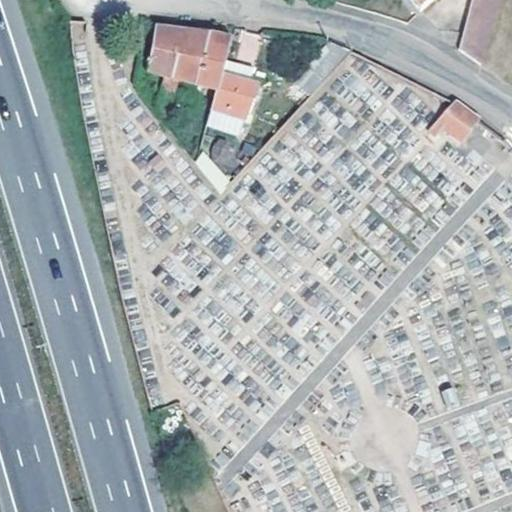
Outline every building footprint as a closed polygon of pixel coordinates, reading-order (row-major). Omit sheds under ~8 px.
[(412,0),(422,10),(433,0),(412,0)] [(470,0),(463,33),(484,48),(495,0),(470,0)] [(144,25),(129,24),(128,41),(142,42),(144,25)] [(155,112),(163,123),(178,79),(171,77),(181,30),(155,27),(149,71),(167,76),(155,112)] [(181,30),(171,77),(178,79),(196,83),(209,33),(181,30)] [(221,76),(231,40),(209,33),(196,83),(217,89),(221,76)] [(351,52),(343,45),(334,43),(308,71),(322,84),(351,52)] [(256,86),(221,76),(217,89),(209,120),(242,131),(256,86)] [(480,123),(456,104),(437,127),(444,133),(448,128),(466,142),(480,123)] [(197,165),(220,194),(235,178),(230,172),(223,179),(200,150),(197,165)]
